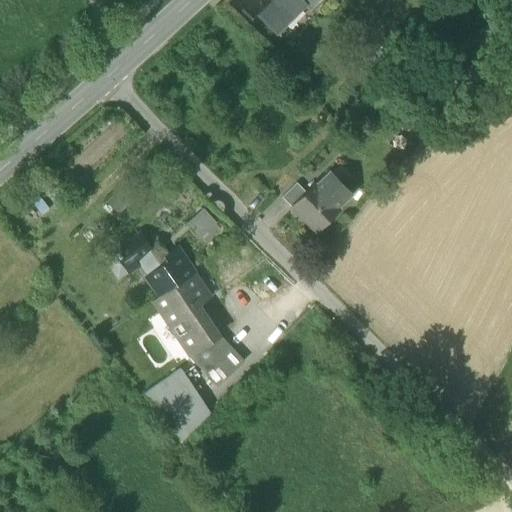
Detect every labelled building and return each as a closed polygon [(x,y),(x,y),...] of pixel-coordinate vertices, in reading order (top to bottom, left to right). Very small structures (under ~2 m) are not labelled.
[(241,0),(274,32),(303,3),(310,10),(320,1),(320,0),(319,0),(241,0)] [(384,37),(370,50),(385,66),(399,52),(384,37)] [(254,52),(261,58),(266,53),(259,47),(254,52)] [(148,179),(153,190),(172,180),(167,169),(164,171),(159,160),(146,166),(151,177),(148,179)] [(330,175),(316,189),(314,187),(307,194),(292,209),(300,218),(302,216),(317,231),(338,211),(336,209),(351,195),(330,175)] [(128,180),(106,203),(118,214),(129,203),(128,203),(139,191),(128,180)] [(291,208),(292,209),(307,194),(297,183),(282,198),(291,208)] [(189,230),(198,239),(213,223),(211,222),(200,211),(185,226),(189,230)] [(115,253),(116,253),(125,267),(130,263),(134,261),(137,264),(142,265),(148,274),(145,277),(158,296),(192,273),(175,249),(166,255),(156,240),(147,246),(140,235),(115,253)] [(133,267),(130,263),(125,267),(116,253),(106,260),(118,278),(133,267)] [(156,298),(163,310),(182,298),(190,309),(198,305),(209,297),(192,273),(158,296),(156,298)] [(160,312),(189,355),(218,336),(198,305),(190,309),(182,298),(163,310),(160,312)] [(242,361),(218,336),(189,355),(217,385),(242,361)] [(180,369),(144,394),(182,441),(210,413),(180,369)]
